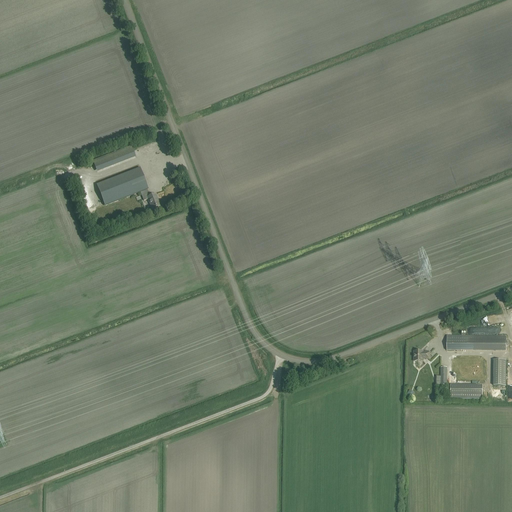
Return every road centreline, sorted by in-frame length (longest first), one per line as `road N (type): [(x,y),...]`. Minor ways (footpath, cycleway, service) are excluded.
road 1 (unclassified): [(511,290),(325,359),(290,359),(268,347),(243,310),(124,0)]
road 2 (track): [(279,355),(263,395),(3,496)]
